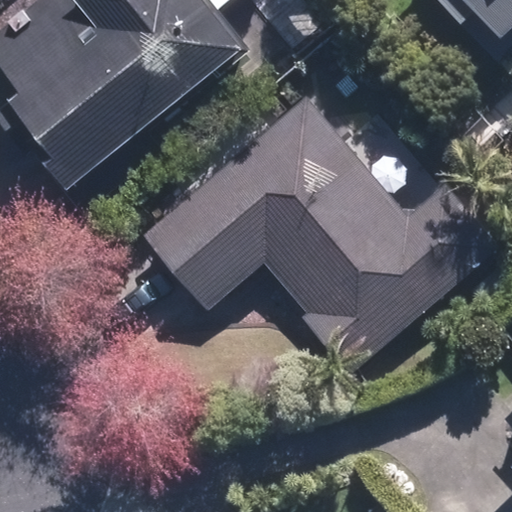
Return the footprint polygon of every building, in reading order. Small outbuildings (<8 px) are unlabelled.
[(150,134),(252,50),(210,0),(40,0),(0,33),(0,60),(26,93),(2,113),(85,213),(163,149),(150,134)] [(511,0),(438,0),(493,54),(511,34),(511,0)] [(278,113),(297,98),(284,82),(265,96),(278,113)] [(352,374),(499,248),(446,186),(408,218),(306,100),(149,235),(211,307),(266,261),(308,310),(301,316),(352,374)] [(491,312),(511,293),(511,278),(501,266),(474,291),(491,312)] [(511,511),(511,414),(506,420),(511,427),(511,464),(510,466),(511,468),(511,499),(497,511),(511,511)]
